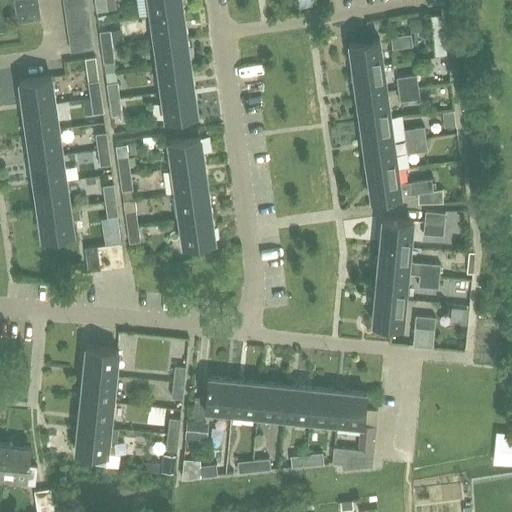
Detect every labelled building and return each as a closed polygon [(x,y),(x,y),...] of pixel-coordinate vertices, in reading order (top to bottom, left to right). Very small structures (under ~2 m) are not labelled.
[(14,0),(17,22),(41,18),(38,0),(14,0)] [(94,0),(96,11),(107,9),(115,8),(113,0),(94,0)] [(149,0),(151,13),(182,9),(181,0),(149,0)] [(88,3),(64,6),(66,17),(89,13),(88,3)] [(182,9),(151,13),(155,39),(186,35),(182,9)] [(67,25),(90,22),(89,13),(66,17),(67,25)] [(67,25),(69,37),(92,34),(90,22),(67,25)] [(102,47),(113,45),(110,29),(99,30),(102,47)] [(411,33),(391,36),(393,48),(413,45),(411,33)] [(69,37),(70,50),(94,47),(92,34),(69,37)] [(158,65),(190,61),(186,35),(155,39),(158,65)] [(351,69),(382,65),(378,38),(347,43),(351,69)] [(104,63),(115,61),(113,45),(102,47),(104,63)] [(162,91),(193,87),(190,61),(158,65),(162,91)] [(382,65),(351,69),(355,95),(385,90),(382,65)] [(396,76),(398,89),(418,86),(417,74),(396,76)] [(23,107),(55,102),(51,76),(19,80),(23,107)] [(88,81),(90,97),(101,95),(99,79),(88,81)] [(107,82),(109,98),(120,97),(118,81),(107,82)] [(420,98),(418,86),(398,89),(400,100),(420,98)] [(193,87),(162,91),(166,118),(197,113),(193,87)] [(385,90),(355,95),(359,121),(389,116),(385,90)] [(103,111),(101,95),(90,97),(93,113),(103,111)] [(122,113),(120,97),(109,98),(111,114),(122,113)] [(26,132),(58,128),(55,102),(23,107),(26,132)] [(389,116),(359,121),(363,146),(393,142),(389,116)] [(404,128),(405,140),(426,137),(424,125),(404,128)] [(30,158),(62,153),(58,128),(26,132),(30,158)] [(95,133),(97,149),(109,147),(107,131),(95,133)] [(173,167),(204,163),(200,136),(169,141),(173,167)] [(427,149),(426,137),(405,140),(407,152),(427,149)] [(393,142),(363,146),(366,172),(397,167),(393,142)] [(135,155),(128,156),(126,143),(115,145),(120,174),(131,173),(130,166),(136,165),(135,155)] [(100,165),(111,163),(109,147),(97,149),(100,165)] [(34,183),(66,179),(62,153),(30,158),(34,183)] [(176,193),(207,189),(204,163),(173,167),(176,193)] [(401,195),(433,190),(432,178),(399,183),(397,167),(366,172),(370,198),(401,194),(401,195)] [(133,189),(131,173),(120,174),(122,190),(133,189)] [(38,209),(69,204),(66,179),(34,183),(38,209)] [(114,183),(102,185),(105,200),(116,199),(114,183)] [(180,219),(211,214),(207,189),(176,193),(180,219)] [(118,215),(116,199),(105,200),(107,216),(118,215)] [(69,204),(38,209),(41,235),(73,231),(71,217),(78,216),(76,203),(69,204)] [(125,210),(127,226),(138,224),(136,208),(125,210)] [(423,233),(443,235),(445,212),(446,212),(425,210),(423,233)] [(211,214),(180,219),(183,245),(215,241),(211,214)] [(380,243),(410,246),(412,219),(383,216),(380,243)] [(127,226),(129,242),(141,240),(138,224),(127,226)] [(122,241),(108,243),(112,267),(125,265),(122,241)] [(97,245),(100,269),(112,267),(108,243),(97,245)] [(410,246),(380,243),(377,269),(407,272),(419,273),(439,275),(441,263),(408,260),(410,246)] [(85,247),(88,270),(100,269),(97,245),(85,247)] [(407,272),(377,269),(375,295),(404,298),(407,272)] [(440,275),(419,273),(418,284),(438,287),(440,275)] [(404,298),(375,295),(372,322),(402,324),(404,298)] [(412,345),(432,347),(436,317),(415,314),(412,345)] [(85,345),(82,371),(115,375),(118,348),(85,345)] [(174,365),(173,381),(184,382),(186,366),(174,365)] [(113,401),(115,375),(82,371),(80,397),(113,401)] [(205,420),(205,407),(232,410),(235,377),(208,374),(206,396),(194,395),(192,419),(205,420)] [(258,412),(261,380),(235,377),(232,410),(258,412)] [(284,415),(287,382),(261,380),(258,412),(284,415)] [(173,381),(171,397),(183,398),(184,382),(173,381)] [(309,418),(313,385),(287,382),(284,415),(309,418)] [(335,420),(339,387),(313,385),(309,418),(335,420)] [(339,387),(335,420),(362,423),(365,390),(339,387)] [(77,423),(110,427),(113,401),(80,397),(77,423)] [(169,417),(167,433),(179,434),(181,418),(169,417)] [(110,427),(77,423),(74,449),(107,453),(109,439),(117,440),(118,428),(110,427)] [(179,434),(167,433),(166,449),(177,450),(179,434)] [(28,464),(30,445),(5,442),(1,479),(34,483),(36,465),(28,464)] [(333,446),(332,462),(333,461),(342,464),(342,468),(372,465),(373,450),(333,446)] [(323,452),(306,453),(308,465),(324,463),(323,452)] [(290,455),(292,466),(308,465),(306,453),(290,455)] [(269,457),(253,459),(254,470),(271,468),(269,457)] [(237,460),(238,472),(254,470),(253,459),(237,460)] [(201,475),(217,473),(216,463),(198,465),(201,475)] [(64,511),(61,488),(50,489),(50,486),(34,489),(37,511),(64,511)]
